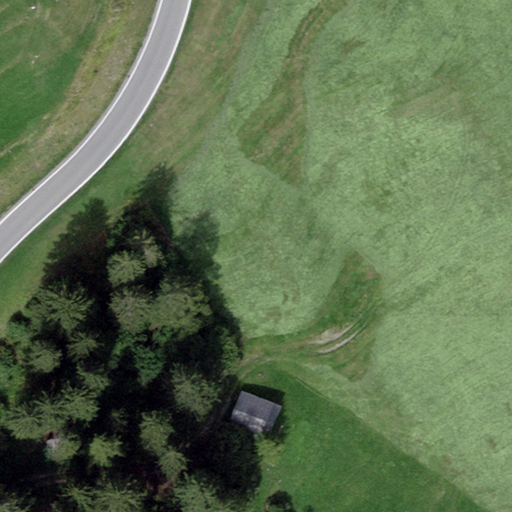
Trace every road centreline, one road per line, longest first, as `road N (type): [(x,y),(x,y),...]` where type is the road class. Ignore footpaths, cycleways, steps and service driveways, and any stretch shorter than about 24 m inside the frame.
road 1 (track): [(0,490),(177,464),(200,444),(242,369),(266,360)]
road 2 (unclassified): [(0,242),(127,109),(175,0)]
